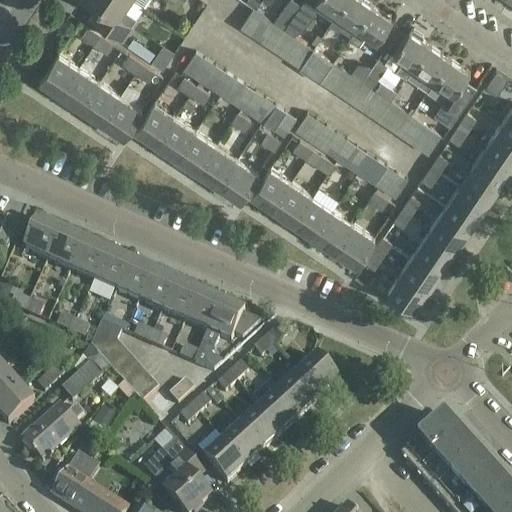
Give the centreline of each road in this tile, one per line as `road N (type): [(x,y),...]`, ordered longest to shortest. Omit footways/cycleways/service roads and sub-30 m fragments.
road 1 (residential): [(445,373),(0,168)]
road 2 (residential): [(302,511),(445,373)]
